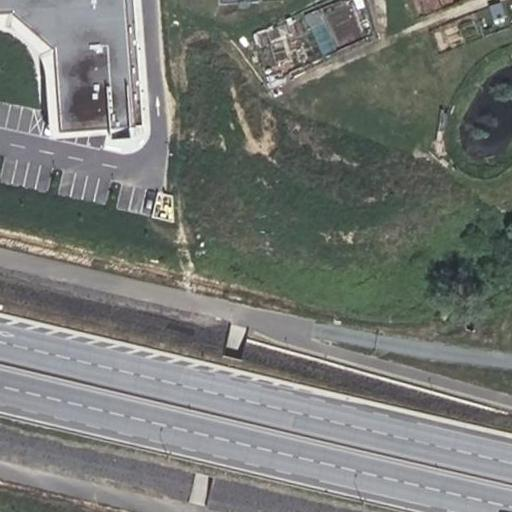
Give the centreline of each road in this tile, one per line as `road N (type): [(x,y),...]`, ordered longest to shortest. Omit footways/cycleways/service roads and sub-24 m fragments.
road 1 (primary): [(0,386),(511,511)]
road 2 (primary): [(511,467),(0,343)]
